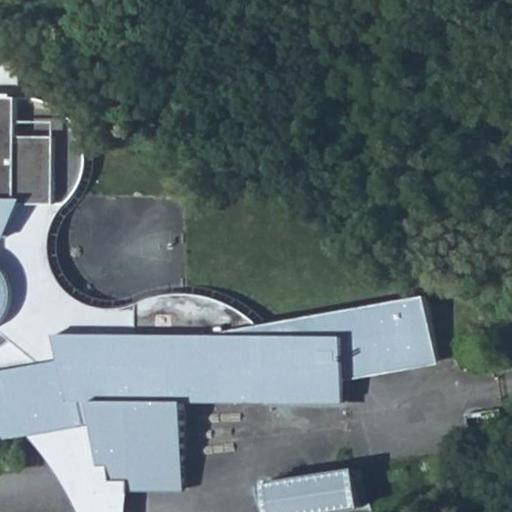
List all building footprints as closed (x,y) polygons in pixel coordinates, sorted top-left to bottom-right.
[(0,511),(0,239),(6,239),(24,203),(66,204),(73,192),(78,181),(82,167),(83,157),(82,144),(79,131),(73,124),(64,114),(50,106),(41,102),(28,101),(26,101),(26,68),(0,65),(0,511)] [(0,431),(3,441),(30,437),(46,454),(57,468),(66,480),(74,494),(82,507),(83,511),(122,511),(125,501),(130,489),(132,486),(132,482),(114,481),(112,466),(102,466),(95,400),(96,299),(90,296),(78,287),(67,275),(60,265),(56,256),(55,245),(55,232),(58,220),(66,204),(24,203),(6,239),(0,239),(0,264),(4,267),(11,275),(17,285),(19,297),(18,308),(13,319),(6,328),(17,339),(12,344),(7,347),(0,350),(0,431)] [(0,331),(6,328),(13,319),(18,308),(19,297),(17,285),(11,275),(4,267),(0,264),(0,331)] [(453,298),(425,303),(391,308),(282,325),(269,311),(254,300),(241,295),(224,291),(208,290),(183,293),(158,299),(140,304),(125,305),(112,304),(96,299),(95,400),(102,466),(112,466),(114,481),(132,482),(132,486),(184,486),(186,402),(368,405),(370,378),(372,347),(385,345),(386,375),(463,363),(459,343),(456,319),(453,298)] [(370,378),(386,375),(385,345),(372,347),(370,378)] [(362,475),(272,490),(275,511),(364,511),(368,511),(362,475)]
